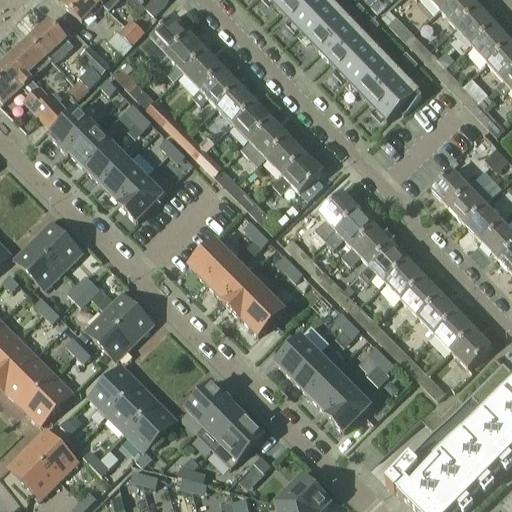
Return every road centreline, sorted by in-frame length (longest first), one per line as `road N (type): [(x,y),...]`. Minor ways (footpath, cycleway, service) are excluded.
road 1 (residential): [(368,511),(0,145)]
road 2 (residential): [(200,0),(511,334)]
